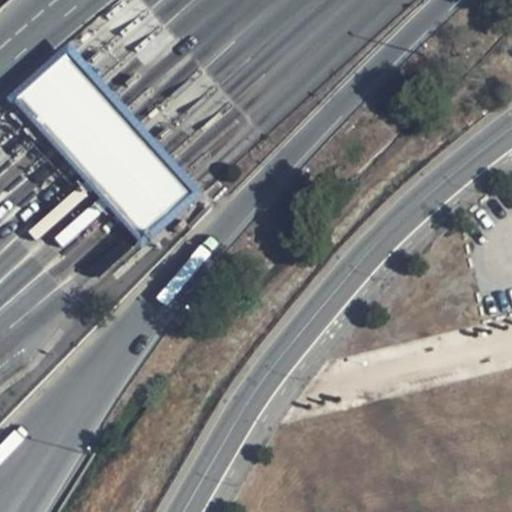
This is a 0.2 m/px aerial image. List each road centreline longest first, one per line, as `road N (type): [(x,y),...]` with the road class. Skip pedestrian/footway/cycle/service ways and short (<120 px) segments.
road 1 (motorway): [(0,503),(192,263),(449,0)]
road 2 (unclassified): [(185,511),(264,384),(368,253),(511,129)]
road 3 (motorway): [(0,241),(97,153),(292,0)]
